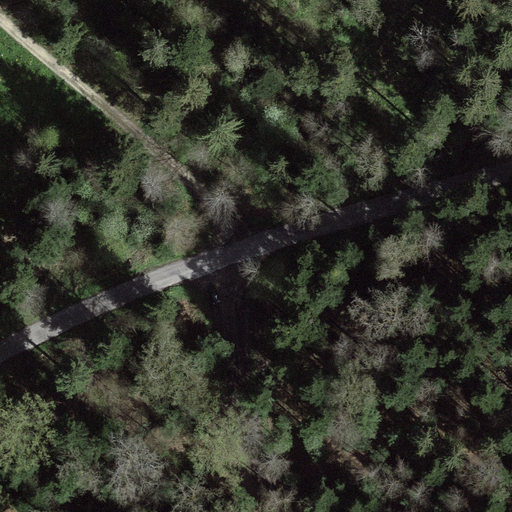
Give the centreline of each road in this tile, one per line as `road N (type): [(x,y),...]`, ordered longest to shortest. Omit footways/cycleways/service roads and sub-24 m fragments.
road 1 (track): [(0,33),(189,177),(224,247),(255,511)]
road 2 (unclassified): [(511,170),(224,247),(0,352)]
